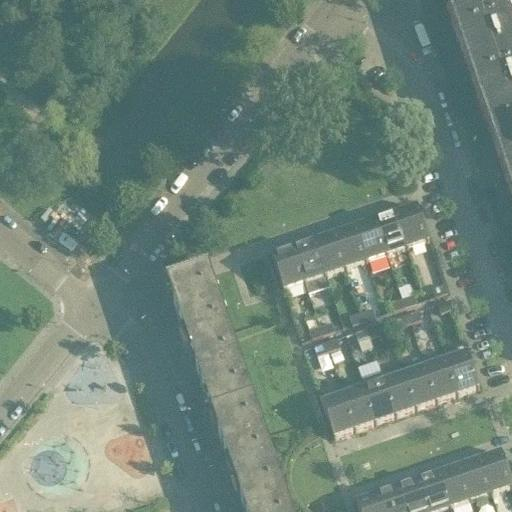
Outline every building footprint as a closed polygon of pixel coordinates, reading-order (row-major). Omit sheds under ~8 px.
[(449,0),(448,1),(452,13),(448,15),(449,17),(450,17),(498,160),(496,160),(505,184),(507,184),(511,199),(511,28),(502,0),(449,0)] [(429,247),(417,209),(415,210),(415,211),(396,218),(396,216),(395,217),(408,254),(409,254),(408,253),(427,246),(428,247),(429,247)] [(408,254),(395,217),(394,217),(395,218),(376,225),(375,223),(375,224),(387,261),(388,261),(388,260),(407,253),(407,254),(408,254)] [(387,261),(375,224),(374,224),(374,225),(355,232),(355,230),(354,231),(367,268),(368,268),(367,267),(386,260),(387,262),(387,261)] [(367,268),(354,231),(353,231),(354,232),(335,239),(335,237),(334,238),(347,275),(347,274),(366,267),(366,269),(367,268)] [(347,275),(334,238),(333,238),(333,239),(315,246),(314,244),(313,245),(326,282),(327,282),(327,281),(345,274),(346,276),(347,275)] [(326,282),(313,245),(313,246),(294,253),(294,251),(293,252),(306,289),(307,289),(306,288),(325,281),(325,283),(326,282)] [(306,289),(293,252),(292,252),(293,253),(274,260),(273,258),(272,259),(284,296),(286,296),(286,295),(304,288),(305,289),(306,289)] [(167,288),(189,354),(231,340),(209,274),(167,288)] [(447,298),(444,289),(432,293),(436,302),(447,298)] [(416,309),(413,299),(402,303),(405,312),(416,309)] [(405,312),(402,303),(391,307),(394,316),(405,312)] [(452,314),(449,305),(438,309),(441,318),(452,314)] [(375,323),(372,313),(361,317),(364,326),(375,323)] [(422,325),(419,315),(407,319),(410,329),(422,325)] [(364,326),(361,317),(350,321),(353,330),(364,326)] [(410,329),(407,319),(396,323),(399,332),(410,329)] [(335,336),(331,327),(320,331),(323,340),(335,336)] [(381,339),(378,329),(366,333),(370,342),(381,339)] [(323,340),(320,331),(309,335),(312,344),(323,340)] [(370,342),(366,333),(355,337),(358,346),(370,342)] [(231,340),(189,354),(212,419),(254,405),(231,340)] [(340,353),(337,343),(325,347),(329,356),(340,353)] [(329,356),(325,347),(314,351),(317,360),(329,356)] [(479,394),(464,350),(443,357),(458,401),(459,401),(458,399),(477,393),(478,394),(479,394)] [(458,401),(443,357),(423,364),(438,408),(438,406),(457,400),(457,401),(458,401)] [(438,408),(423,364),(402,371),(417,415),(418,415),(418,413),(436,407),(437,408),(438,408)] [(417,415),(402,371),(382,378),(397,422),(398,422),(397,420),(416,414),(416,415),(417,415)] [(397,422),(382,378),(361,385),(376,429),(377,429),(377,427),(396,421),(396,422),(397,422)] [(376,429),(361,385),(341,392),(356,436),(357,435),(356,434),(375,428),(376,429)] [(356,436),(341,392),(319,399),(334,443),(336,443),(336,441),(355,435),(355,436),(356,436)] [(254,405),(212,419),(234,484),(253,478),(276,470),(254,405)] [(511,493),(511,488),(501,455),(499,456),(499,457),(480,464),(480,462),(479,463),(492,500),(493,500),(492,499),(508,493),(511,492),(511,494),(511,493)] [(492,500),(479,463),(478,463),(479,464),(460,471),(460,469),(459,470),(472,507),(472,506),(491,499),(491,501),(492,500)] [(290,511),(276,470),(253,478),(234,484),(243,511),(290,511)] [(472,507),(459,470),(458,470),(458,471),(440,478),(439,476),(438,477),(450,511),(453,511),(470,506),(471,508),(472,507)] [(450,511),(438,477),(438,478),(419,485),(419,483),(418,484),(427,511),(450,511)] [(427,511),(418,484),(417,484),(417,485),(399,492),(398,490),(397,491),(404,511),(427,511)] [(404,511),(397,491),(397,492),(378,499),(378,497),(377,498),(381,511),(404,511)] [(381,511),(377,498),(376,498),(377,499),(358,505),(357,504),(356,505),(358,511),(381,511)]
